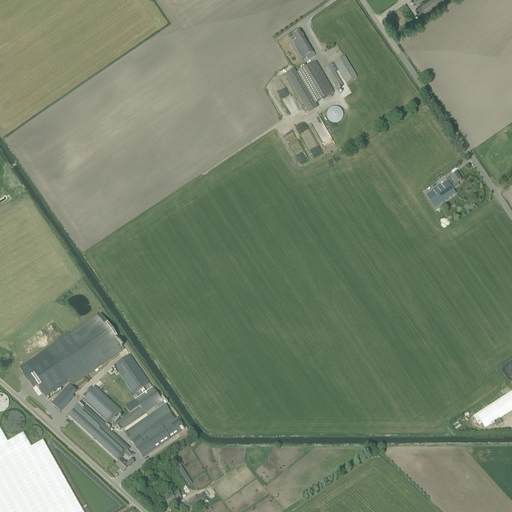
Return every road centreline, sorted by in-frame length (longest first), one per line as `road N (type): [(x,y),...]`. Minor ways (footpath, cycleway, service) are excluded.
road 1 (unclassified): [(511,215),(361,0)]
road 2 (unclassified): [(144,511),(0,380)]
